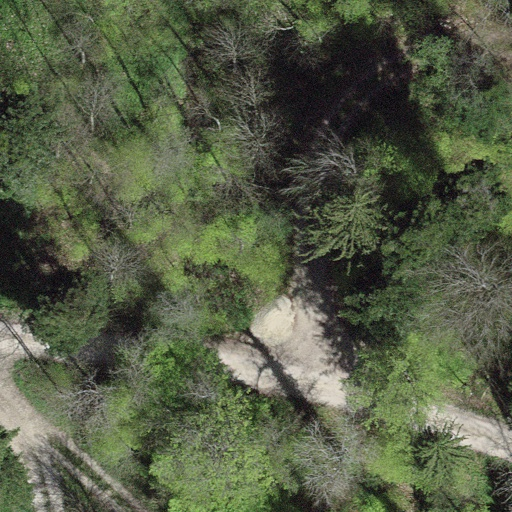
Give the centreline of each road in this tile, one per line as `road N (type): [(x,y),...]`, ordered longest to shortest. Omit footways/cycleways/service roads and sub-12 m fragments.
road 1 (track): [(511,439),(293,364),(0,331)]
road 2 (track): [(511,44),(450,43),(402,55),(365,73),(338,101),(309,183),(293,364)]
